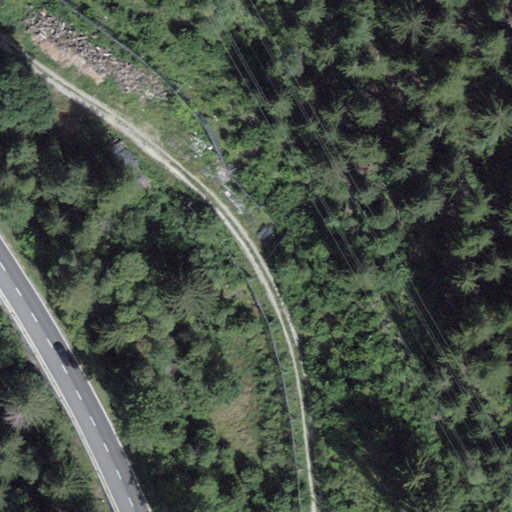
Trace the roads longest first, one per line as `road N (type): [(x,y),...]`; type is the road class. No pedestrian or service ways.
road 1 (track): [(317,511),(289,324),(242,233),(192,179),(0,35)]
road 2 (secondary): [(0,262),(64,367),(135,511)]
